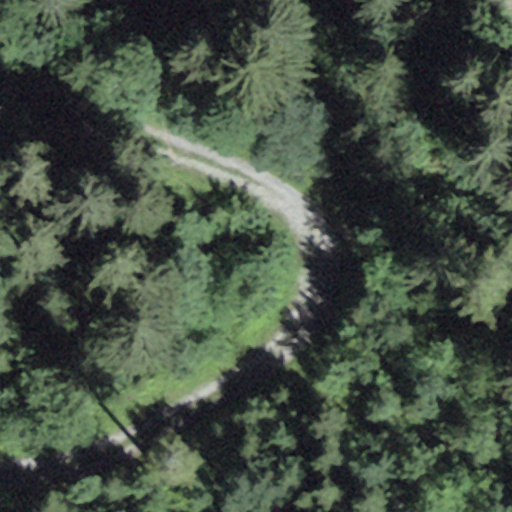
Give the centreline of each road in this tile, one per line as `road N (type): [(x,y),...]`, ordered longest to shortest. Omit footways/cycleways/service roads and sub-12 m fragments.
road 1 (track): [(0,78),(277,191),(317,235),(312,293),(240,371),(104,443),(36,468),(0,467)]
road 2 (track): [(511,6),(376,0)]
